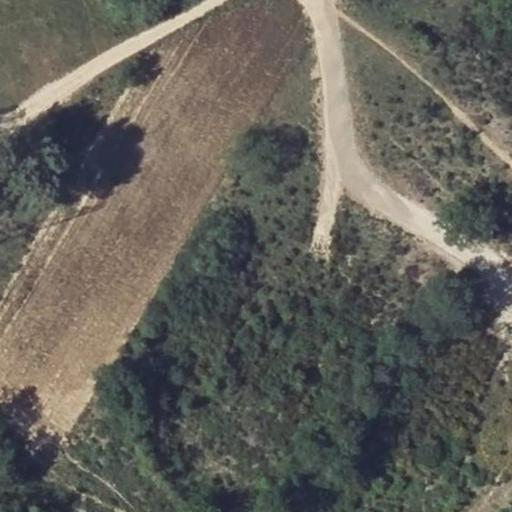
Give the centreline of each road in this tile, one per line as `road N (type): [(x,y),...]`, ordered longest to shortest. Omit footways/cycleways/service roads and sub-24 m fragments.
road 1 (track): [(511,269),(413,218),(371,173),(339,119),(332,2)]
road 2 (track): [(0,150),(216,0)]
